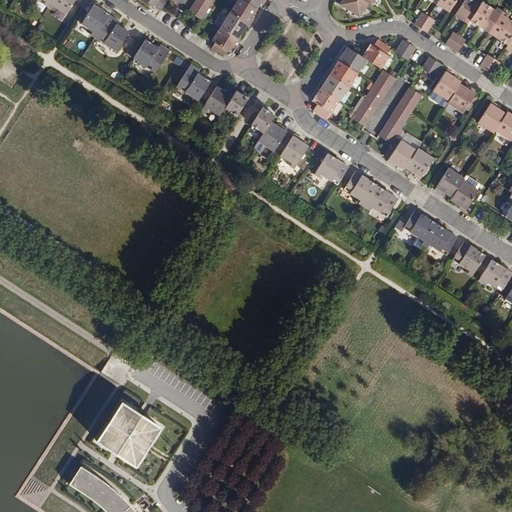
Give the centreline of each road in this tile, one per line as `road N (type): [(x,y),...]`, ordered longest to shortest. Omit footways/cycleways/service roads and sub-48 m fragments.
road 1 (residential): [(295,97),(302,120),(511,253)]
road 2 (residential): [(332,38),(398,27),(511,100)]
road 3 (residential): [(132,370),(210,419),(170,479),(166,494),(176,511)]
road 4 (residential): [(243,63),(220,67),(115,0)]
